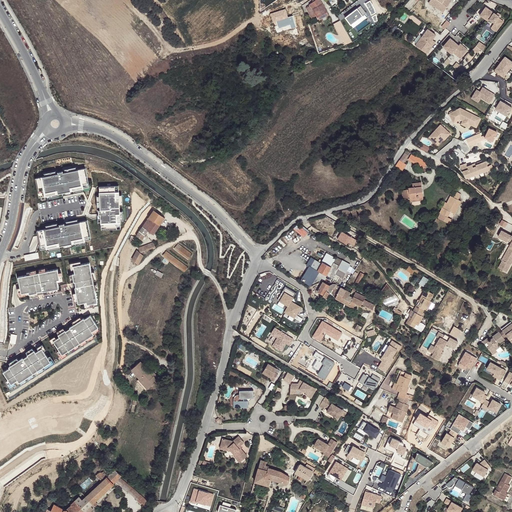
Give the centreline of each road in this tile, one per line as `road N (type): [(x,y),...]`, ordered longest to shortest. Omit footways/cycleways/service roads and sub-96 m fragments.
road 1 (residential): [(511,32),(431,116),(374,192),(294,222),(258,258)]
road 2 (residential): [(258,258),(172,503)]
road 3 (residential): [(83,125),(113,135),(214,209),(258,258)]
road 4 (track): [(169,216),(131,252),(119,295),(122,333),(162,359),(156,373)]
road 5 (track): [(150,202),(191,231),(231,325)]
road 6 (residential): [(400,511),(409,493),(511,412)]
